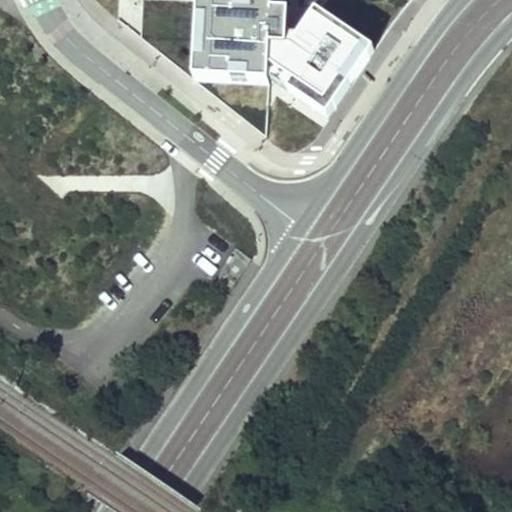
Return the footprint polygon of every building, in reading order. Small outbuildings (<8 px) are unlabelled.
[(237,3),(199,1),(198,22),(208,22),(206,62),(196,61),(195,82),(270,86),(270,80),(271,69),(295,85),(289,93),(328,120),(350,88),(342,82),(365,47),(316,14),(299,42),(289,39),(272,38),(274,14),(274,5),(254,4),(253,14),(237,13),(237,3)] [(254,4),(237,3),(237,13),(253,14),(254,4)] [(272,38),(289,39),(290,15),(274,14),(272,38)] [(208,22),(198,22),(196,61),(206,62),(208,22)] [(350,88),(374,53),(365,47),(342,82),(350,88)] [(271,69),(270,80),(289,93),(295,85),(271,69)]
